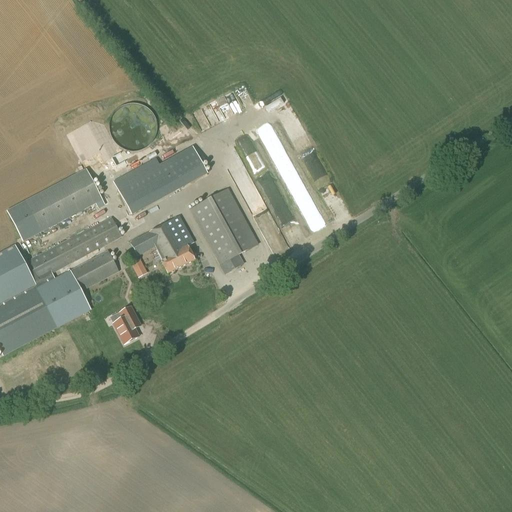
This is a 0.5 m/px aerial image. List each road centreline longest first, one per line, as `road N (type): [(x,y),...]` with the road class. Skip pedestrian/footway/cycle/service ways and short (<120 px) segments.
road 1 (unclassified): [(215,317),(511,123)]
road 2 (track): [(215,317),(90,389),(0,408)]
